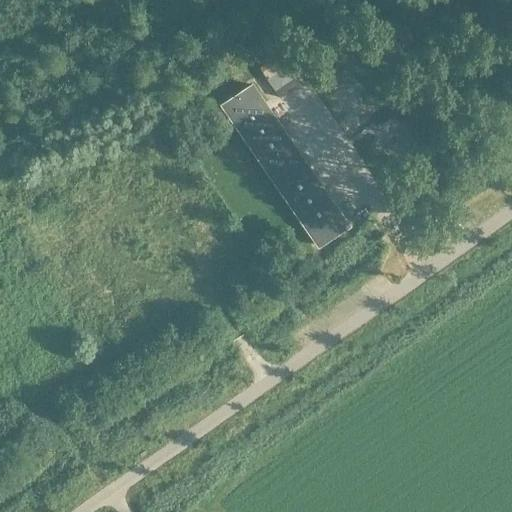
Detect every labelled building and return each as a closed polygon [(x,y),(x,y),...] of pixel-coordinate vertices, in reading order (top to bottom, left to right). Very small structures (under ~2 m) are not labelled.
[(347,224),(251,84),(223,104),(319,244),(347,224)] [(152,108),(127,125),(173,191),(198,174),(152,108)] [(218,203),(210,209),(224,229),(232,223),(218,203)] [(201,215),(193,221),(207,240),(215,235),(201,215)] [(207,323),(187,337),(193,344),(212,331),(207,323)]
